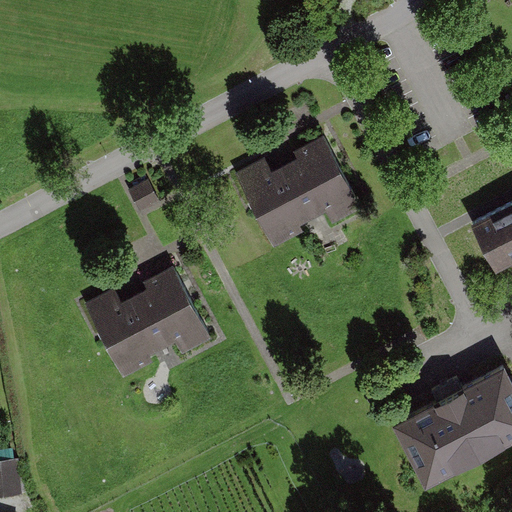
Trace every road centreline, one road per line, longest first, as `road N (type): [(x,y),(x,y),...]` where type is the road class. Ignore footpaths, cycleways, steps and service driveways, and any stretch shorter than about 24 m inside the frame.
road 1 (residential): [(331,51),(0,225)]
road 2 (residential): [(331,51),(479,332)]
